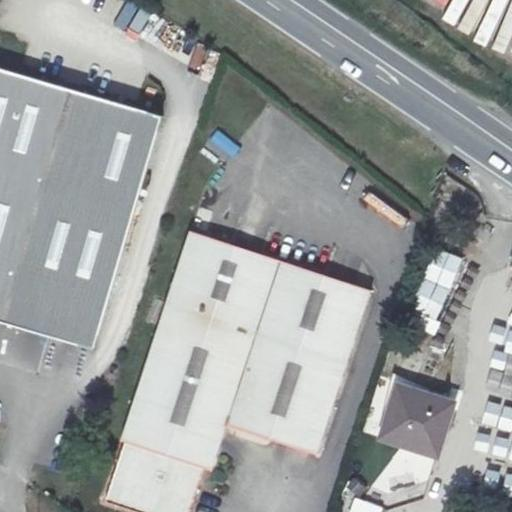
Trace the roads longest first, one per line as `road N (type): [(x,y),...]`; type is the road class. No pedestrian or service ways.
road 1 (unknown): [(299,511),(354,367),(374,276),(338,211),(269,152)]
road 2 (primary): [(511,152),(283,0)]
